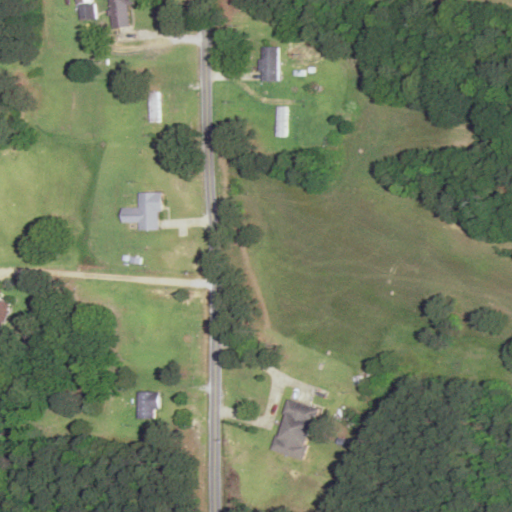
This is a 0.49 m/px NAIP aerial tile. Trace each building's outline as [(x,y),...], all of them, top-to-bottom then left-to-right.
[(132,28),(132,5),(135,5),(135,0),(112,0),(114,29),(132,28)] [(96,6),(81,6),(81,20),(96,20),(96,6)] [(282,48),(264,48),(263,83),(282,83),(282,48)] [(163,194),(142,194),(142,210),(124,210),(124,225),(141,225),(141,232),(163,231),(163,194)] [(13,301),(0,296),(0,329),(3,330),(13,301)] [(140,420),(160,420),(160,393),(140,393),(140,420)] [(277,453),(308,460),(319,407),(288,400),(277,453)]
